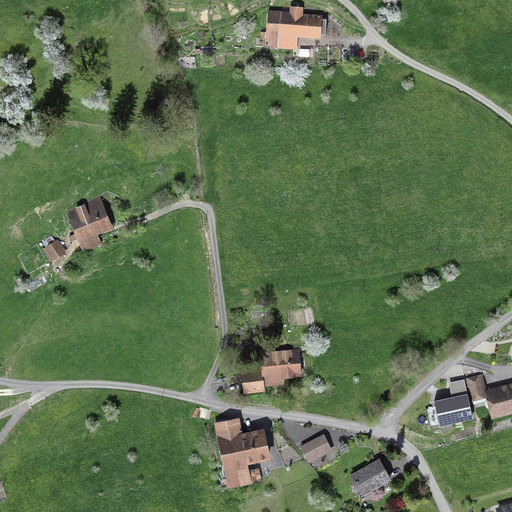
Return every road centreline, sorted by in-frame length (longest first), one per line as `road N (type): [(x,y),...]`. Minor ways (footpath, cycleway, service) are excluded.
road 1 (residential): [(376,430),(149,389),(56,386)]
road 2 (unclassified): [(376,430),(511,313)]
